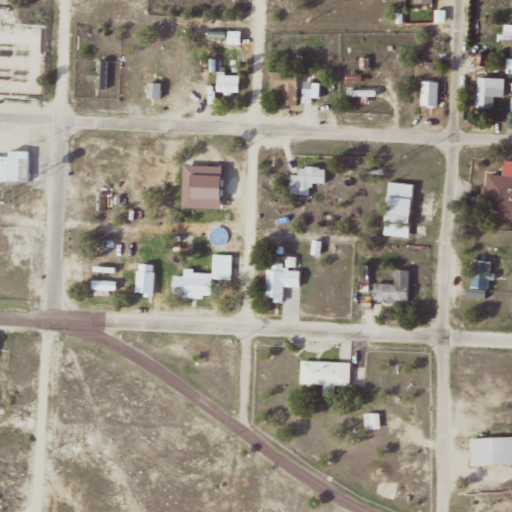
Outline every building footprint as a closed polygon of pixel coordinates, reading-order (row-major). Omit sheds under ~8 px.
[(99,69),(90,69),(90,79),(99,79),(99,88),(110,88),(110,59),(99,59),(99,69)] [(275,87),(285,87),(285,103),(299,103),(299,72),(275,72),(275,87)] [(241,92),(241,75),(219,75),(219,92),(241,92)] [(424,105),(440,105),(440,80),(424,80),(424,105)] [(162,97),(162,82),(150,82),(150,97),(162,97)] [(321,101),(323,83),(315,82),(314,88),(305,87),(304,99),(321,101)] [(497,108),(497,97),(507,97),(507,86),(480,86),(480,108),(497,108)] [(365,96),(365,103),(377,103),(377,95),(389,95),(389,87),(348,87),(348,96),(365,96)] [(0,180),(30,181),(31,155),(0,155),(0,180)] [(511,160),(506,160),(505,175),(487,173),(483,216),(511,218),(511,160)] [(327,167),(302,167),(302,174),(293,174),(293,194),(313,194),(313,182),(327,182),(327,167)] [(387,235),(411,237),(415,183),(390,182),(387,235)] [(483,298),(498,266),(482,259),(467,291),(483,298)] [(269,268),(268,300),(285,300),(285,286),(302,286),(302,268),(278,266),(278,269),(269,268)] [(411,269),(397,269),(397,283),(377,283),(376,300),(410,300),(411,269)] [(162,294),(162,279),(157,279),(157,270),(139,270),(139,294),(162,294)] [(176,293),(214,293),(214,276),(176,276),(176,293)] [(326,384),(326,394),(336,395),(337,384),(352,384),(353,361),(303,360),(303,383),(326,384)] [(381,412),(368,412),(368,427),(381,427),(381,412)] [(511,436),(473,437),(473,464),(511,463),(511,436)] [(253,511),(255,504),(241,502),(238,511),(253,511)]
